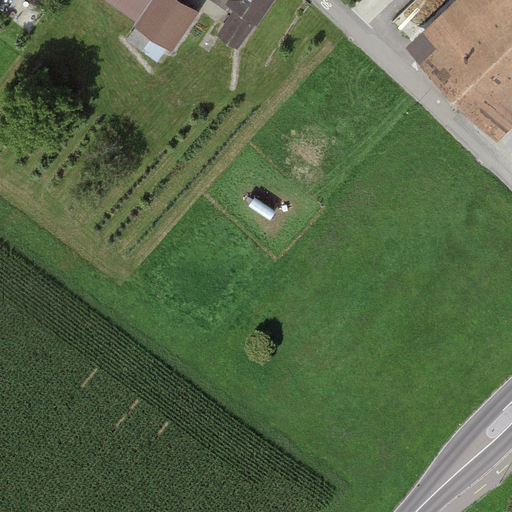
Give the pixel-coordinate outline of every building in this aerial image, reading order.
[(112,0),(136,17),(148,0),(112,0)] [(193,0),(148,0),(136,17),(135,21),(137,22),(169,43),(174,46),(201,4),(193,0)] [(240,44),(270,0),(217,0),(232,10),(218,29),(240,44)] [(487,120),(511,96),(511,0),(480,0),(424,54),(487,120)] [(169,43),(137,22),(127,37),(158,59),(169,43)]
